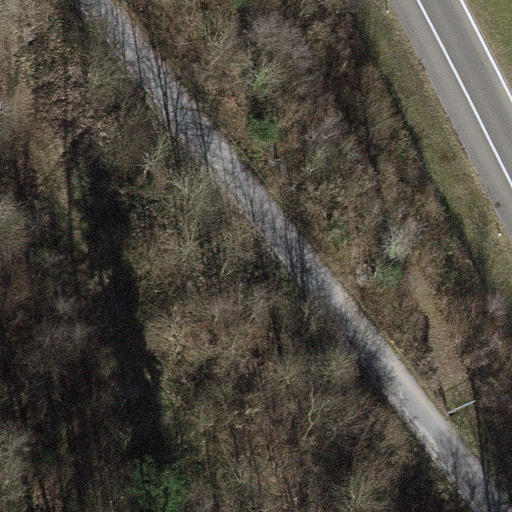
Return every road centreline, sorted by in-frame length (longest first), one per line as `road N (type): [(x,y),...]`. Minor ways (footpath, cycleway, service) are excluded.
road 1 (track): [(86,0),(489,511)]
road 2 (motorway): [(431,0),(511,158)]
